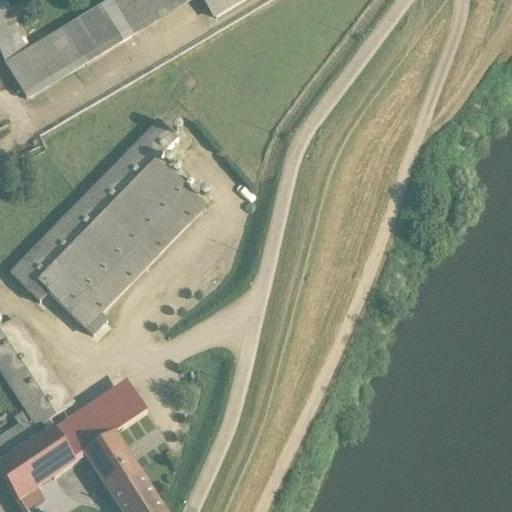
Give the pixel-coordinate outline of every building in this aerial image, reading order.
[(0,0),(0,66),(3,71),(4,73),(28,58),(0,0)] [(124,0),(4,73),(25,109),(198,6),(212,29),(213,29),(262,0),(124,0)] [(27,301),(177,150),(157,130),(8,283),(27,301)] [(101,325),(205,217),(157,170),(36,292),(91,347),(107,331),(101,325)] [(0,336),(0,384),(36,438),(73,412),(16,326),(0,336)] [(113,511),(157,511),(116,443),(146,422),(123,390),(53,436),(48,430),(36,438),(32,433),(31,433),(30,434),(25,428),(0,444),(0,486),(17,511),(40,511),(45,509),(38,499),(84,468),(113,511)]
